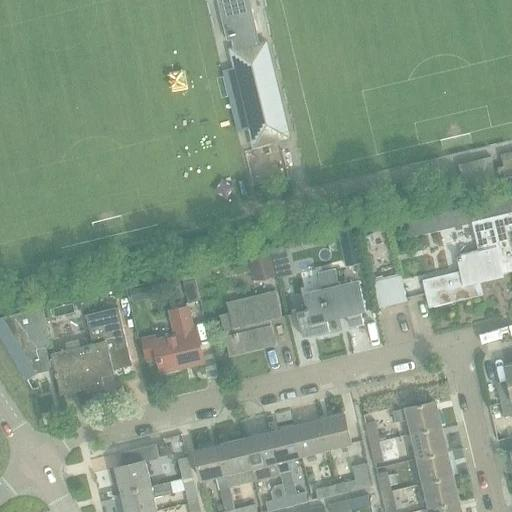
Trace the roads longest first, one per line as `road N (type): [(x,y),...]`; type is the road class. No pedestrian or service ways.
road 1 (residential): [(40,462),(81,431),(453,341)]
road 2 (residential): [(494,511),(453,341)]
